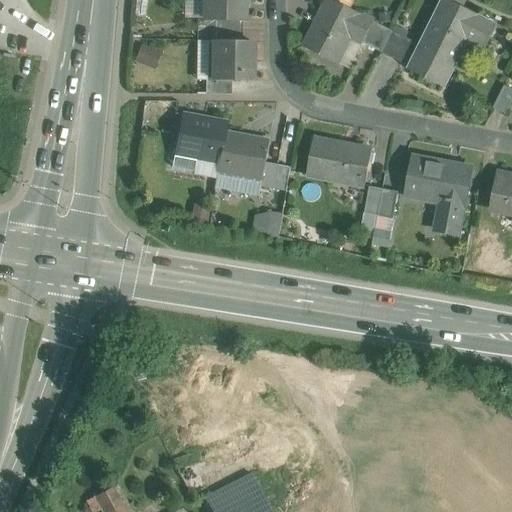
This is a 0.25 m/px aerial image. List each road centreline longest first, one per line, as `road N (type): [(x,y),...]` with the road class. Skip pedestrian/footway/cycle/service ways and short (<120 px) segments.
road 1 (secondary): [(511,335),(57,262)]
road 2 (residential): [(276,0),(282,71),(310,105),(511,145)]
road 3 (primary): [(91,0),(57,262)]
road 4 (primary): [(57,262),(23,406)]
